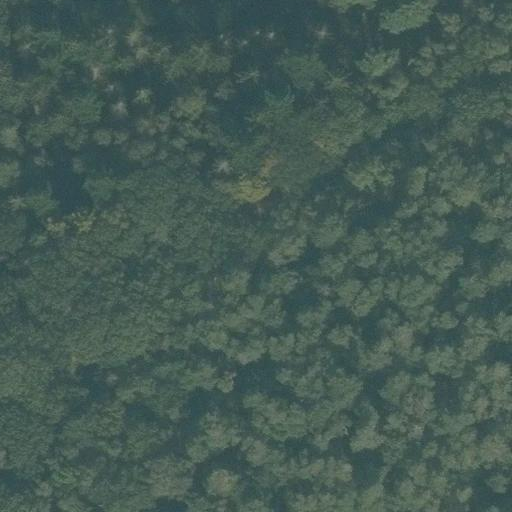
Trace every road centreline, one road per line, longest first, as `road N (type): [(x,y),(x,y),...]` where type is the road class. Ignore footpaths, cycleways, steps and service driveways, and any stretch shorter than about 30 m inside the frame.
road 1 (unknown): [(511,123),(249,261),(0,415)]
road 2 (track): [(0,366),(92,305),(511,77)]
